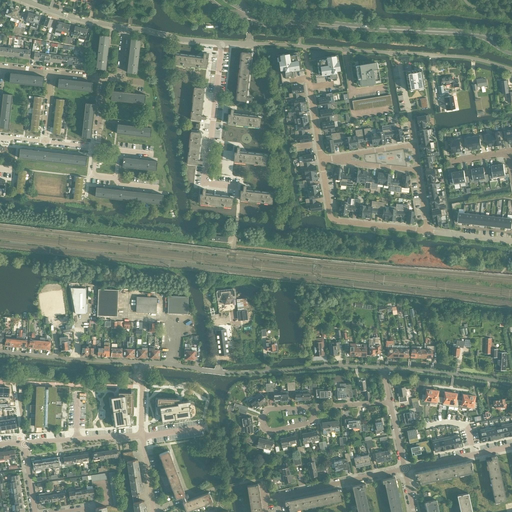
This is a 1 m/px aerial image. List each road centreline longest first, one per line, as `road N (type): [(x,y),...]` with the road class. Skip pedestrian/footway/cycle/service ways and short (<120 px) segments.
road 1 (residential): [(250,43),(451,56),(511,69)]
road 2 (residential): [(384,368),(251,373),(143,363)]
road 3 (residential): [(236,187),(204,183),(221,43)]
road 4 (secondary): [(210,0),(264,25),(360,28)]
road 5 (residential): [(322,160),(335,221),(427,231)]
road 6 (residential): [(143,363),(0,353)]
road 7 (secondary): [(360,28),(256,14),(224,0)]
road 8 (residential): [(404,468),(279,495)]
road 9 (residential): [(511,382),(384,368)]
road 10 (secondary): [(484,35),(360,28)]
